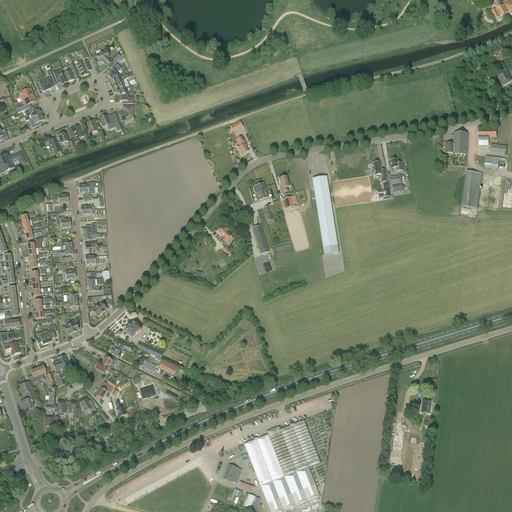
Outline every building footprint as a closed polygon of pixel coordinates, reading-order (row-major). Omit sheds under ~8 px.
[(511,0),(502,6),(496,10),(500,17),(510,11),(510,12),(511,10),(511,0)] [(79,50),(81,54),(84,60),(88,58),(84,48),(79,50)] [(503,49),(492,52),(496,63),(506,60),(503,49)] [(107,67),(112,62),(109,59),(110,58),(107,51),(96,55),(99,63),(102,61),(107,67)] [(89,74),(86,68),(89,66),(87,62),(82,64),(83,66),(78,68),(81,77),(89,74)] [(112,79),(119,75),(117,72),(121,69),(117,64),(111,69),(113,71),(108,75),(112,79)] [(71,75),(75,74),(72,65),(66,68),(68,73),(64,74),(68,83),(73,81),(71,75)] [(47,72),(50,79),(45,82),(48,90),(54,88),(51,82),(54,81),(52,75),(50,71),(47,72)] [(68,83),(64,74),(61,75),(59,71),(54,73),(56,79),(59,78),(62,85),(68,83)] [(510,77),(509,78),(506,71),(497,76),(503,87),(511,83),(511,80),(511,79),(511,71),(508,74),(510,77)] [(119,75),(112,79),(114,85),(122,82),(119,75)] [(48,90),(45,82),(39,84),(39,82),(35,83),(38,89),(41,88),(43,93),(48,90)] [(122,82),(114,85),(117,91),(125,88),(122,82)] [(29,101),(35,99),(31,88),(20,93),(23,101),(22,102),(24,105),(19,108),(18,105),(15,107),(18,114),(27,110),(25,106),(30,104),(29,101)] [(125,88),(117,91),(119,97),(128,95),(125,88)] [(128,95),(119,97),(119,102),(126,102),(127,104),(133,104),(133,97),(128,98),(128,95)] [(123,122),(133,118),(133,107),(123,107),(124,112),(120,112),(120,113),(119,114),(123,122)] [(33,119),(42,115),(39,110),(31,113),(30,110),(24,112),(27,117),(31,115),(33,119)] [(36,124),(44,121),(42,115),(33,119),(34,122),(30,124),(32,129),(38,127),(36,124)] [(113,121),(109,122),(106,115),(100,118),(102,123),(101,123),(103,127),(104,127),(107,126),(109,130),(116,127),(113,121)] [(97,129),(100,128),(98,124),(95,125),(93,121),(87,124),(88,128),(87,128),(90,134),(97,131),(97,129)] [(234,133),(243,128),(240,121),(230,127),(234,133)] [(81,138),(84,137),(83,134),(82,134),(79,127),(72,130),(74,134),(71,135),(75,143),(79,142),(78,138),(81,137),(81,138)] [(489,143),(489,139),(497,139),(496,128),(479,128),(479,144),(483,143),(489,143)] [(2,131),(0,131),(0,137),(1,137),(3,140),(8,137),(5,129),(2,131)] [(61,144),(68,141),(65,133),(58,136),(61,144)] [(446,153),(454,153),(454,155),(466,155),(467,148),(468,133),(454,133),(453,144),(446,144),(446,153)] [(41,149),(52,145),(48,137),(38,141),(41,149)] [(243,155),(249,151),(245,145),(244,144),(246,143),(242,137),(236,140),(240,147),(238,149),(240,153),(241,152),(243,155)] [(506,156),(507,147),(491,145),(490,154),(506,156)] [(22,153),(15,155),(9,158),(7,154),(0,157),(0,159),(1,162),(0,162),(0,168),(2,168),(3,171),(8,169),(9,170),(14,168),(12,163),(17,160),(18,161),(20,167),(27,164),(22,153)] [(500,159),(500,158),(486,156),(484,168),(498,170),(499,164),(500,159)] [(393,173),(402,171),(401,163),(397,164),(397,159),(393,160),(390,161),(391,165),(390,165),(391,171),(393,171),(393,173)] [(373,164),(374,169),(372,170),(372,175),(375,174),(375,176),(382,175),(380,163),(373,164)] [(478,209),(482,174),(466,172),(462,207),(478,209)] [(401,176),(389,177),(391,186),(392,186),(393,193),(402,191),(401,185),(402,184),(401,176)] [(287,188),(289,187),(287,177),(279,179),(282,189),(283,193),(288,192),(287,188)] [(338,253),(337,246),(327,183),(326,177),(312,179),(324,255),(338,253)] [(259,201),(268,198),(264,184),(255,187),(254,188),(254,189),(255,193),(256,193),(257,193),(259,201)] [(389,190),(384,191),(384,192),(378,193),(379,199),(385,198),(391,197),(389,190)] [(286,210),(295,207),(292,197),(283,200),(286,210)] [(24,229),(25,234),(32,233),(31,230),(34,229),(33,226),(30,227),(24,229)] [(253,229),(257,241),(265,239),(261,226),(253,229)] [(229,244),(234,239),(230,236),(231,236),(223,228),(218,232),(224,238),(222,239),(223,239),(222,239),(225,242),(226,241),(226,240),(229,244)] [(96,280),(97,286),(104,285),(103,284),(110,284),(109,272),(102,272),(103,279),(96,280)] [(8,285),(15,284),(14,277),(7,278),(8,281),(5,281),(2,281),(3,285),(5,285),(8,284),(8,285)] [(10,303),(17,302),(16,295),(9,295),(10,299),(8,299),(5,300),(5,303),(8,303),(10,303)] [(96,307),(102,314),(106,311),(105,311),(107,309),(101,303),(96,307)] [(102,314),(96,307),(92,311),(97,318),(99,316),(99,317),(102,314)] [(70,325),(73,333),(77,332),(77,331),(79,330),(76,323),(78,323),(77,320),(72,321),(73,324),(70,325)] [(131,339),(141,330),(134,323),(122,334),(125,338),(128,335),(131,339)] [(73,333),(70,325),(64,327),(67,335),(69,334),(70,335),(73,333)] [(54,333),(57,332),(55,326),(49,328),(50,331),(47,332),(50,340),(55,338),(54,333)] [(47,332),(47,331),(43,332),(44,337),(41,338),(43,345),(51,342),(50,340),(47,332)] [(9,341),(14,339),(12,333),(3,334),(5,338),(7,337),(9,341)] [(114,346),(123,351),(123,350),(123,349),(130,352),(132,348),(125,344),(125,345),(117,341),(115,347),(114,346)] [(12,356),(20,353),(16,343),(4,347),(6,355),(11,353),(12,356)] [(161,359),(162,357),(163,354),(139,343),(137,346),(136,348),(161,359)] [(120,358),(123,351),(114,346),(113,349),(112,349),(110,354),(115,356),(115,358),(119,360),(120,358)] [(62,371),(69,369),(66,357),(58,360),(59,362),(62,370),(62,371)] [(104,359),(102,362),(101,363),(109,367),(112,363),(114,364),(113,365),(119,368),(122,363),(117,360),(116,361),(113,360),(110,359),(110,360),(106,357),(105,360),(104,359)] [(142,360),(141,364),(140,367),(154,373),(157,367),(142,360)] [(62,370),(59,362),(53,364),(56,372),(62,370)] [(115,371),(109,367),(101,363),(102,362),(100,362),(96,369),(105,374),(106,372),(108,373),(109,371),(114,374),(115,371)] [(47,374),(44,367),(37,369),(42,384),(42,382),(45,381),(43,376),(47,374)] [(42,384),(37,369),(31,372),(33,378),(32,378),(34,383),(38,381),(39,385),(42,384)] [(59,388),(63,386),(59,375),(54,377),(59,388)] [(108,380),(106,383),(110,385),(107,391),(112,393),(116,384),(108,380)] [(33,407),(32,403),(36,401),(33,392),(34,392),(30,382),(19,385),(22,395),(26,394),(28,400),(21,402),(24,410),(33,407)] [(105,382),(101,387),(106,390),(110,385),(105,382)] [(96,396),(102,399),(107,391),(102,388),(96,396)] [(155,396),(152,388),(140,392),(143,400),(155,396)] [(87,400),(80,403),(86,415),(96,410),(92,402),(89,404),(87,400)] [(126,416),(125,415),(126,415),(124,408),(125,408),(123,403),(119,405),(119,402),(115,403),(116,407),(117,407),(117,409),(117,410),(119,417),(122,416),(123,417),(126,416)] [(429,415),(431,403),(423,402),(421,413),(429,415)] [(67,414),(67,408),(64,408),(64,404),(58,403),(57,410),(55,409),(55,413),(57,413),(57,416),(62,416),(64,415),(64,414),(67,414)] [(70,404),(70,408),(67,408),(67,414),(73,414),(73,419),(77,419),(78,411),(76,411),(77,405),(70,404)] [(53,419),(45,419),(45,427),(53,427),(53,419)] [(259,487),(260,486),(269,511),(283,511),(320,498),(308,468),(320,463),(303,421),(279,430),(278,427),(266,432),(267,435),(243,445),(259,487)] [(398,478),(405,426),(395,425),(388,477),(398,478)] [(422,482),(427,446),(416,445),(411,480),(422,482)] [(233,483),(238,469),(239,468),(228,465),(223,479),(233,483)] [(241,470),(238,469),(233,483),(236,484),(241,470)] [(241,480),(239,485),(254,490),(256,485),(241,480)] [(248,494),(244,506),(260,511),(262,506),(259,505),(261,499),(248,494)]
